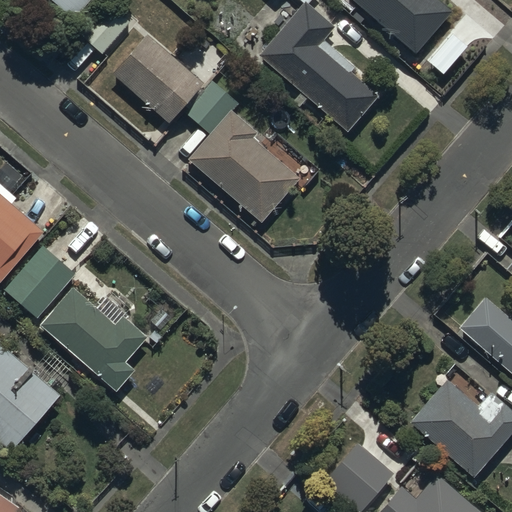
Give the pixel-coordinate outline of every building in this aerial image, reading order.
[(36,0),(67,24),(86,0),(36,0)] [(431,0),(348,0),(417,63),(455,21),(431,0)] [(106,3),(78,34),(101,55),(118,38),(129,25),(106,3)] [(308,13),(262,66),(343,136),(376,98),(319,48),(332,33),(308,13)] [(202,77),(144,31),(110,74),(168,120),(202,77)] [(183,109),(210,134),(238,104),(211,79),(183,109)] [(302,168),(228,109),(189,157),(263,217),(302,168)] [(0,202),(0,277),(38,235),(0,202)] [(0,303),(33,331),(72,285),(36,255),(0,297),(0,303)] [(76,296),(43,335),(116,395),(148,356),(76,296)] [(511,319),(487,298),(459,329),(511,375),(511,319)] [(0,348),(0,446),(8,453),(57,395),(0,348)] [(446,380),(409,422),(473,479),(511,435),(511,412),(491,394),(478,409),(446,380)] [(386,434),(371,451),(403,479),(417,462),(386,434)] [(360,443),(327,478),(363,511),(396,477),(360,443)] [(400,488),(379,511),(477,511),(436,475),(414,500),(400,488)] [(0,511),(13,511),(15,510),(0,500),(0,511)]
